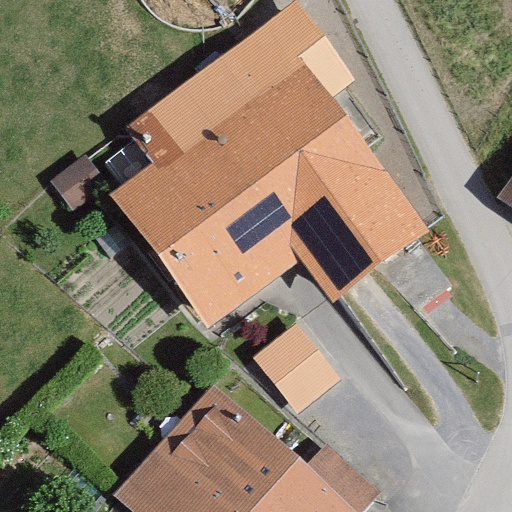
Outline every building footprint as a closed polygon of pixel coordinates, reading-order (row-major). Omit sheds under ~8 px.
[(291,13),(150,120),(177,156),(126,195),(213,308),(301,242),(336,288),(419,226),(319,94),(340,78),(291,13)] [(98,148),(55,180),(78,210),(121,178),(98,148)] [(511,193),(503,206),(511,212),(511,193)] [(298,411),(345,374),(300,318),(253,355),(298,411)] [(217,387),(122,489),(146,511),(357,511),(374,495),(326,450),(307,471),(217,387)]
